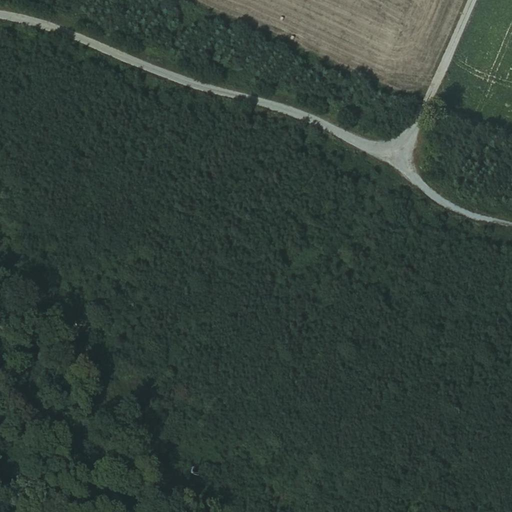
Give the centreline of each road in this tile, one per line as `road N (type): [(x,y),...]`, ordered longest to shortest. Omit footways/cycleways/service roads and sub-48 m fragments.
road 1 (track): [(470,0),(395,157),(224,86),(161,73),(0,12)]
road 2 (track): [(395,157),(411,185),(445,209),(511,225)]
